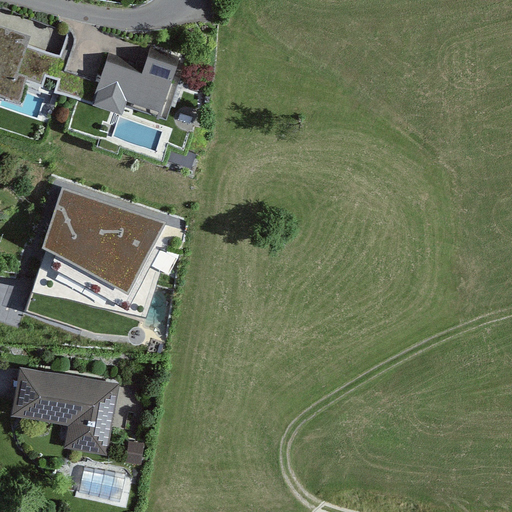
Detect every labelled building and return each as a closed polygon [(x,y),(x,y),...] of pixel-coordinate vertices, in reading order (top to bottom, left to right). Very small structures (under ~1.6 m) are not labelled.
[(31,36),(0,25),(0,96),(20,103),(28,80),(44,85),(46,77),(57,81),(65,59),(27,46),(31,36)] [(146,65),(109,53),(102,72),(92,103),(122,113),(126,101),(162,113),(179,62),(150,52),(146,65)] [(102,72),(65,59),(57,81),(60,81),(57,91),(80,99),(70,131),(163,161),(168,145),(185,151),(192,131),(159,121),(162,113),(126,101),(122,113),(92,103),(102,72)] [(123,224),(59,218),(55,259),(119,264),(123,224)] [(120,385),(22,367),(13,415),(69,425),(65,449),(107,456),(120,385)] [(145,444),(129,442),(125,464),(142,466),(145,444)]
